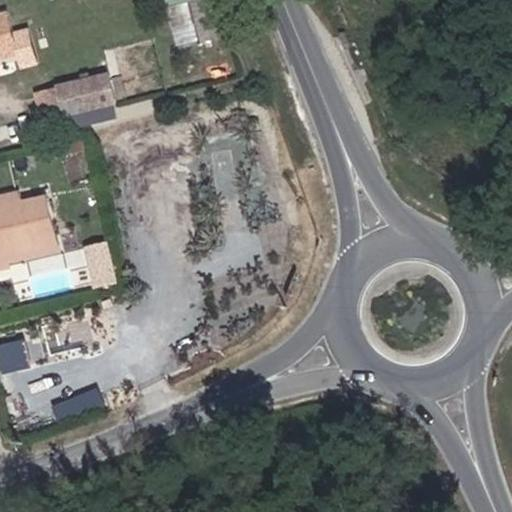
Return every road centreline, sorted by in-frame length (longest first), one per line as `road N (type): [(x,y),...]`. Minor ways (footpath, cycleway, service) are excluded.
road 1 (tertiary): [(0,479),(267,378)]
road 2 (primary): [(283,0),(350,152)]
road 3 (primary): [(437,241),(350,152)]
